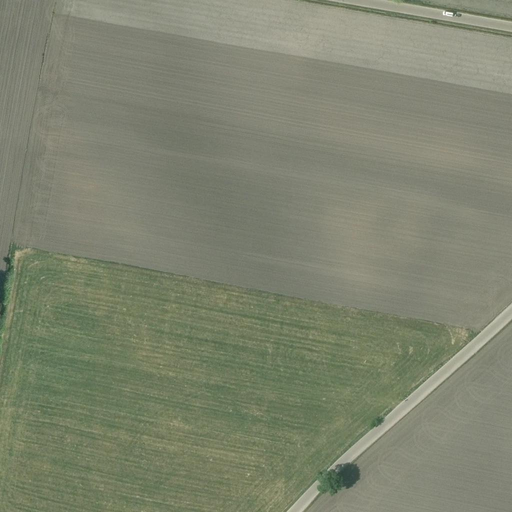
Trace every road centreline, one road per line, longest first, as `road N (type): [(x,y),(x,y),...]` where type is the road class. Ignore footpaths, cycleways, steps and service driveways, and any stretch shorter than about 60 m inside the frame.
road 1 (unclassified): [(294,511),(511,311)]
road 2 (unclassified): [(511,28),(347,0)]
